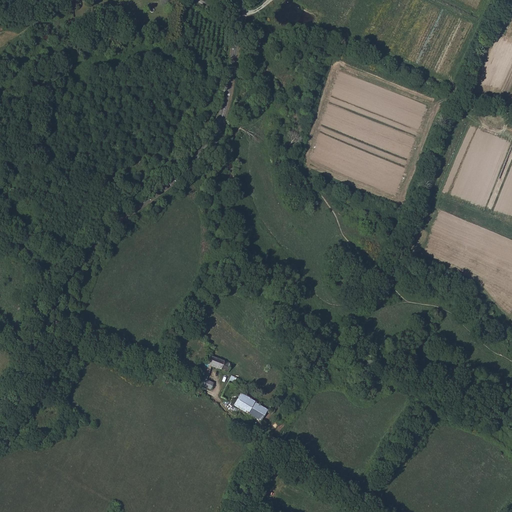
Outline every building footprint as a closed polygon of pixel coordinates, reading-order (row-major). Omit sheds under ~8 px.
[(227,373),(230,365),(210,357),(198,382),(197,385),(210,391),(213,384),(206,381),(211,367),(227,373)] [(227,384),(220,398),(226,401),(226,402),(227,401),(233,387),(227,384)] [(227,401),(231,404),(239,389),(233,387),(227,401)] [(202,392),(196,389),(193,394),(199,397),(202,392)] [(233,406),(247,414),(253,403),(239,395),(233,406)]
